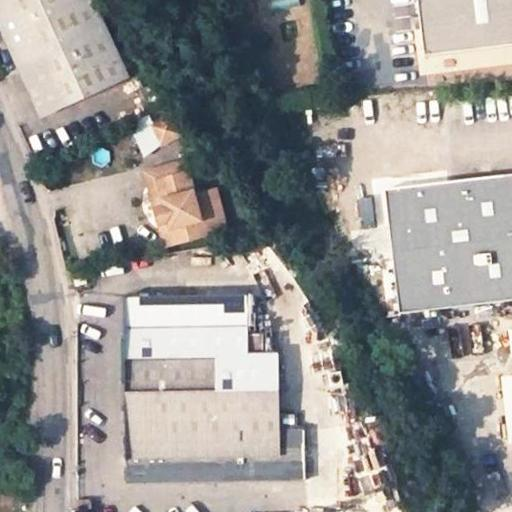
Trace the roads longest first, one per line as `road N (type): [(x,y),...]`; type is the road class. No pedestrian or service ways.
road 1 (unclassified): [(0,145),(55,315),(53,511)]
road 2 (unknown): [(331,180),(229,81),(173,0)]
